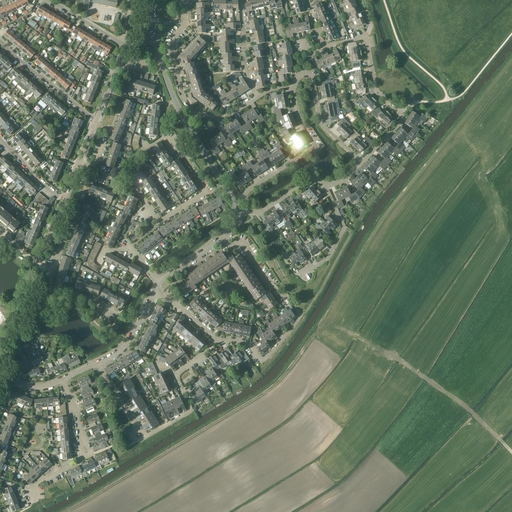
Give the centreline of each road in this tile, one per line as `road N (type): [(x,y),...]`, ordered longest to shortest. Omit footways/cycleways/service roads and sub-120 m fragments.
road 1 (residential): [(214,339),(241,341),(263,360),(299,317),(241,243),(232,248),(222,236)]
road 2 (residential): [(255,213),(244,190),(312,143),(292,87)]
road 3 (residential): [(361,162),(401,118),(380,97),(363,38)]
road 4 (residential): [(189,409),(140,438),(96,364)]
road 5 (residential): [(95,120),(0,42)]
road 6 (residential): [(195,117),(175,62),(173,37),(185,22),(185,4)]
